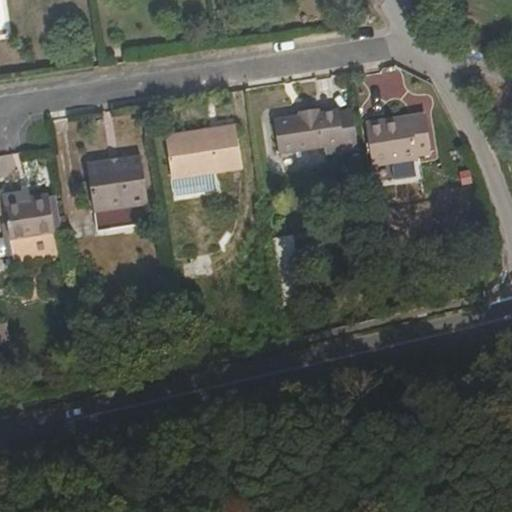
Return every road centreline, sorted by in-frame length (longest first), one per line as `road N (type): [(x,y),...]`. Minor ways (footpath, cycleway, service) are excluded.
road 1 (primary): [(0,436),(511,315)]
road 2 (residential): [(393,0),(484,153),(511,224)]
